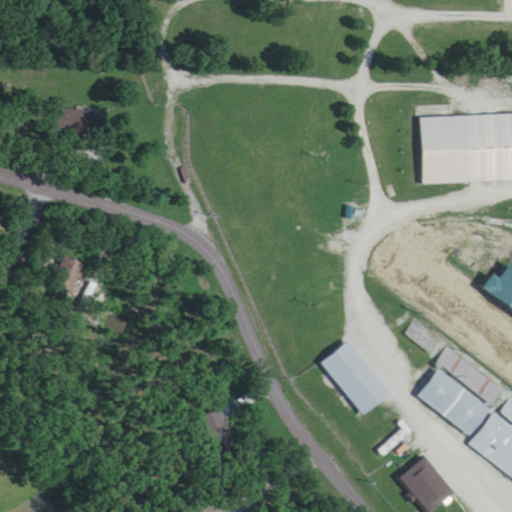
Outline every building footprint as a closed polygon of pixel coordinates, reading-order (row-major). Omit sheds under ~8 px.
[(511,181),(511,115),(422,118),(424,184),(511,181)] [(360,157),(326,156),(323,221),(358,223),(360,157)] [(85,267),(67,257),(52,285),(70,295),(85,267)] [(321,363),(362,418),(390,398),(349,343),(321,363)] [(473,371),(451,349),(440,360),(462,382),(473,371)] [(418,399),(473,438),(467,447),(511,478),(511,426),(436,373),(418,399)] [(379,452),(383,457),(403,440),(398,434),(379,452)] [(422,511),(433,511),(455,496),(425,457),(397,478),(422,511)]
